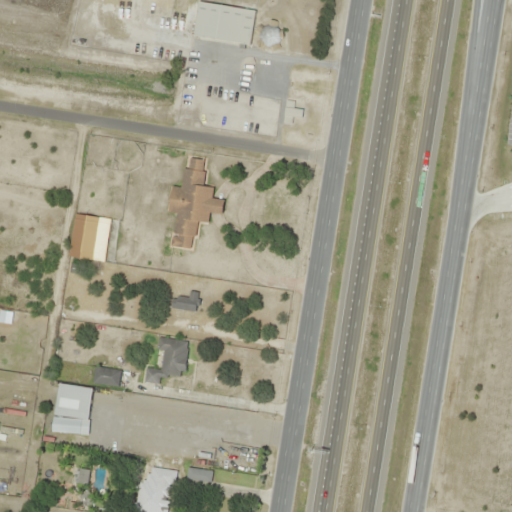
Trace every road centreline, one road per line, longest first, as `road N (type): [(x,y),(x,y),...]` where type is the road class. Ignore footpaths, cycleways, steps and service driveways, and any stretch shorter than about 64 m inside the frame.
road 1 (motorway): [(405,0),(321,511)]
road 2 (motorway): [(370,511),(450,0)]
road 3 (secondary): [(363,0),(284,511)]
road 4 (residential): [(338,158),(0,103)]
road 5 (secondary): [(447,309),(495,0)]
road 6 (motorway): [(447,309),(482,0)]
road 7 (secondary): [(417,511),(447,309)]
